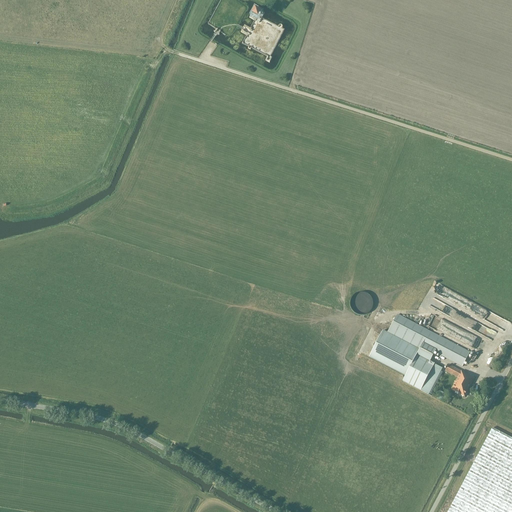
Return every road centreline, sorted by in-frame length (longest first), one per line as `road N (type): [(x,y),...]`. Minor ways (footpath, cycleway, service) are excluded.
road 1 (unclassified): [(511,160),(181,54)]
road 2 (tertiary): [(275,511),(123,427),(0,401)]
road 3 (unclassified): [(432,511),(511,363)]
